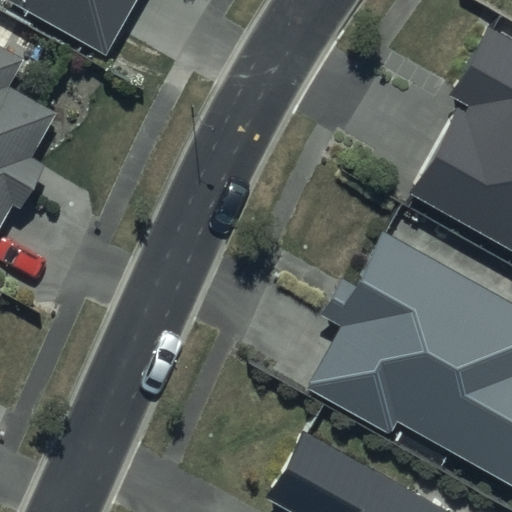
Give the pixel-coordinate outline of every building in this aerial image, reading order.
[(33,0),(104,40),(127,0),(33,0)] [(511,40),(486,26),(448,95),(462,103),(411,194),(511,250),(511,40)] [(0,214),(12,193),(17,195),(41,152),(28,145),(53,99),(8,74),(22,47),(0,35),(0,214)] [(511,293),(377,218),(346,273),(333,265),(314,299),(340,313),(304,377),(385,422),(392,410),(511,477),(511,293)] [(464,511),(298,419),(263,483),(305,506),(301,511),(464,511)]
